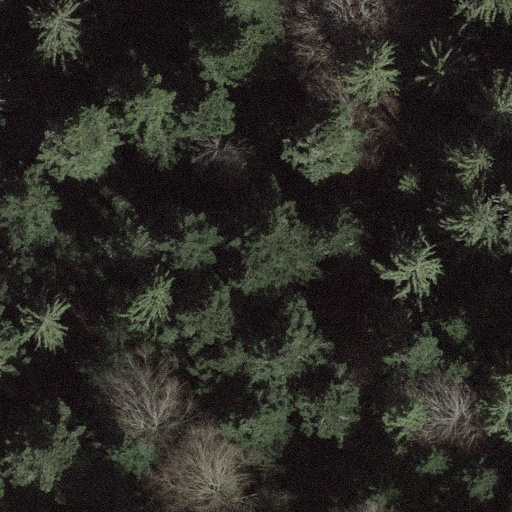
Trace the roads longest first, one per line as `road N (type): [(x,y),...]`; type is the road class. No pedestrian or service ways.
road 1 (track): [(308,511),(352,256),(426,0)]
road 2 (track): [(0,174),(174,0)]
